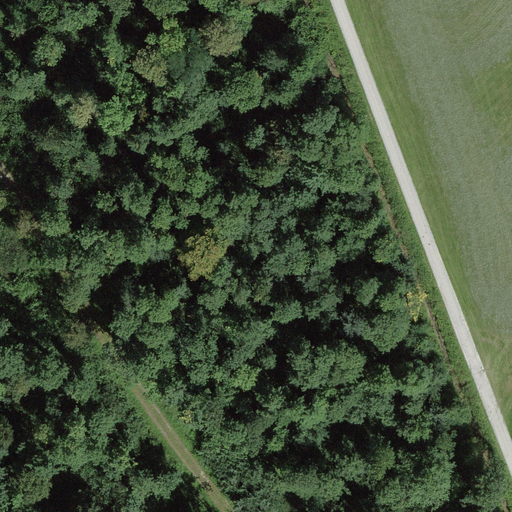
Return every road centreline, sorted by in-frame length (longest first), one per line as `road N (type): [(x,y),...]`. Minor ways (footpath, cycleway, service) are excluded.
road 1 (track): [(511,448),(338,0)]
road 2 (track): [(0,163),(176,445),(230,511)]
